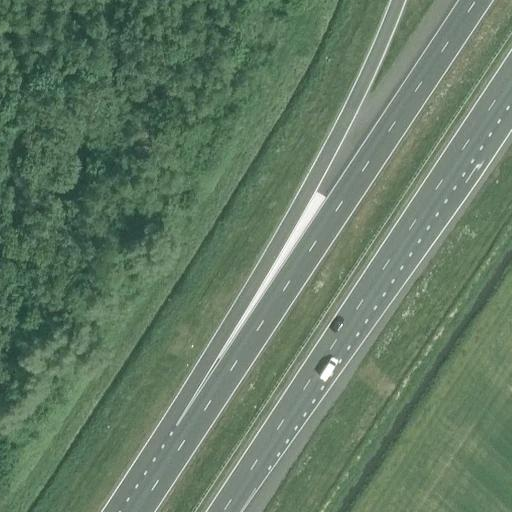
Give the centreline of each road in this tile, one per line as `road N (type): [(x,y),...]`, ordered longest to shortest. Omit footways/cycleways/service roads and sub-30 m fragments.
road 1 (motorway): [(220,511),(511,74)]
road 2 (motorway): [(474,0),(184,436)]
road 3 (motorway): [(399,0),(184,436)]
